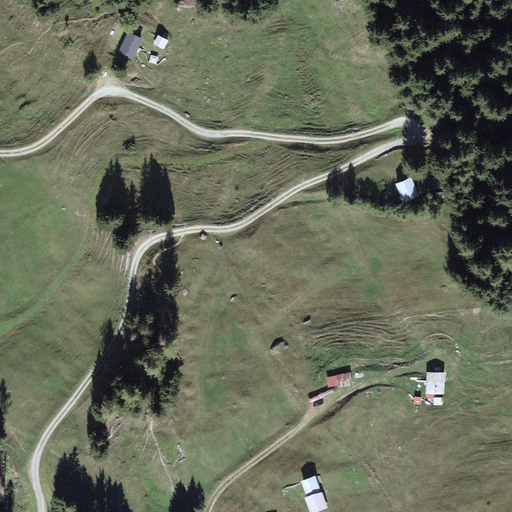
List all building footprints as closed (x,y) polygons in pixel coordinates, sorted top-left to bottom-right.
[(132,60),(139,40),(125,35),(118,55),(132,60)] [(168,43),(156,37),(153,44),(164,50),(168,43)] [(420,196),(412,178),(398,185),(405,202),(420,196)] [(352,371),(327,376),(329,385),(354,380),(352,371)] [(446,391),(446,372),(428,371),(428,391),(446,391)] [(327,505),(314,475),(302,480),(308,496),(305,496),(311,510),(327,505)]
